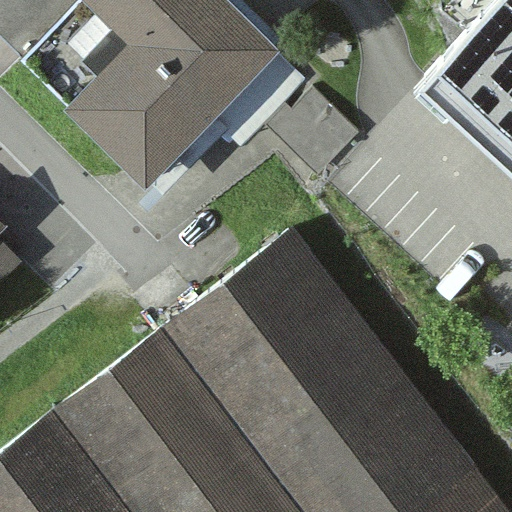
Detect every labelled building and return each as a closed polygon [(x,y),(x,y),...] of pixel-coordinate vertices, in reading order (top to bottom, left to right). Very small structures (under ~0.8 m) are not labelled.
[(0,0),(0,22),(20,42),(61,0),(0,0)] [(274,33),(241,0),(61,0),(20,42),(143,164),(274,33)] [(511,0),(481,0),(422,62),(511,147),(511,0)] [(286,94),(267,113),(319,167),(358,129),(315,85),(296,104),(286,94)] [(511,511),(511,505),(295,217),(0,440),(0,511),(511,511)] [(0,277),(24,254),(1,231),(0,232),(0,277)]
